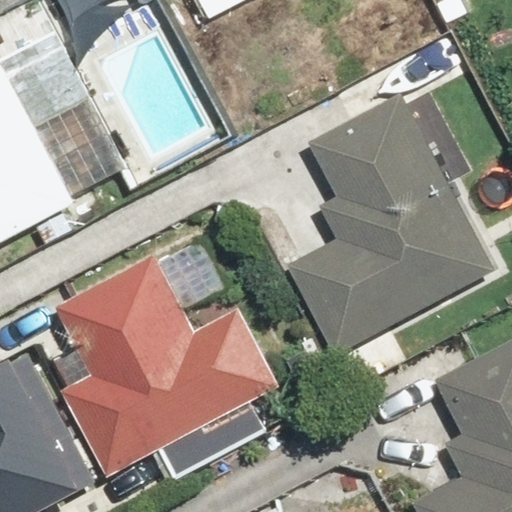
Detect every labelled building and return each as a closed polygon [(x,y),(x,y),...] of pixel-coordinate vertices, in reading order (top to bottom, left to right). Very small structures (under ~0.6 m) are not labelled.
[(204,0),(214,19),(251,0),(204,0)] [(0,246),(95,194),(23,66),(0,78),(0,246)] [(347,359),(420,321),(511,274),(420,99),(329,147),(357,201),(337,211),(355,245),(302,273),(347,359)] [(217,333),(247,318),(216,259),(186,274),(176,256),(74,309),(109,377),(72,396),(80,412),(42,431),(78,500),(174,450),(189,481),(271,438),(217,333)] [(430,511),(511,511),(511,349),(451,382),(480,435),(459,446),(477,478),(427,505),(430,511)]
